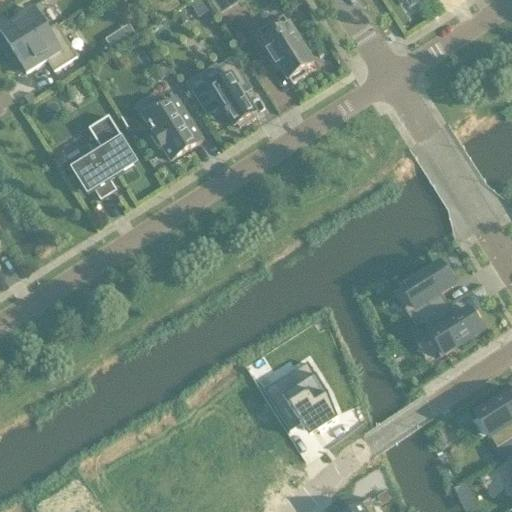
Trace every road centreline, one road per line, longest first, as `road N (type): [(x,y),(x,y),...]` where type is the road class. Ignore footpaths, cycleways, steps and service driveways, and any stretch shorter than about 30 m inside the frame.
road 1 (residential): [(0,325),(390,79)]
road 2 (residential): [(300,511),(367,451),(511,356)]
road 3 (residential): [(390,79),(511,271)]
road 4 (residential): [(390,79),(511,2)]
